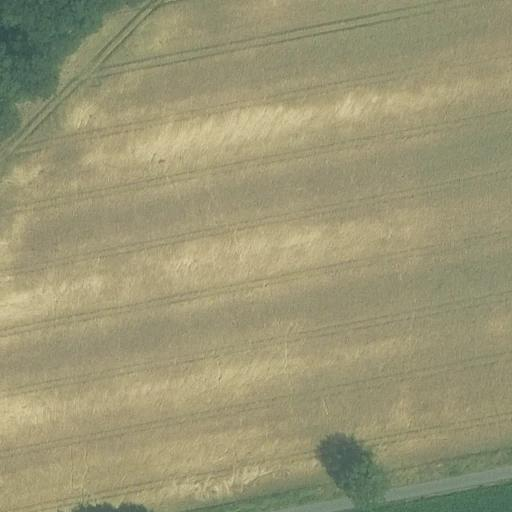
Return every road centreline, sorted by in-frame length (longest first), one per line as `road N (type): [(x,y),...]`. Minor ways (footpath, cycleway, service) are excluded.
road 1 (unclassified): [(511,462),(267,511)]
road 2 (unclassified): [(0,93),(91,0)]
